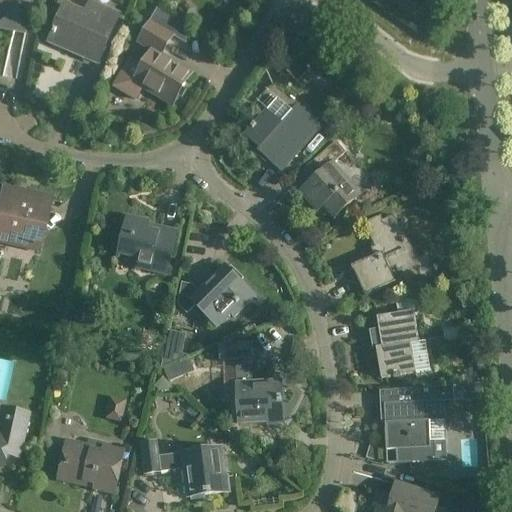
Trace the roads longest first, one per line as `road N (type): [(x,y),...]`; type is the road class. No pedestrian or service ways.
road 1 (residential): [(314,511),(334,452),(331,381),(305,285),(277,241),(184,160),(184,151)]
road 2 (residential): [(184,151),(146,160),(91,157),(0,129)]
road 3 (residential): [(482,70),(416,70),(322,0)]
road 4 (residential): [(511,384),(495,203)]
road 5 (residential): [(184,151),(283,0)]
road 6 (residential): [(495,203),(482,70)]
